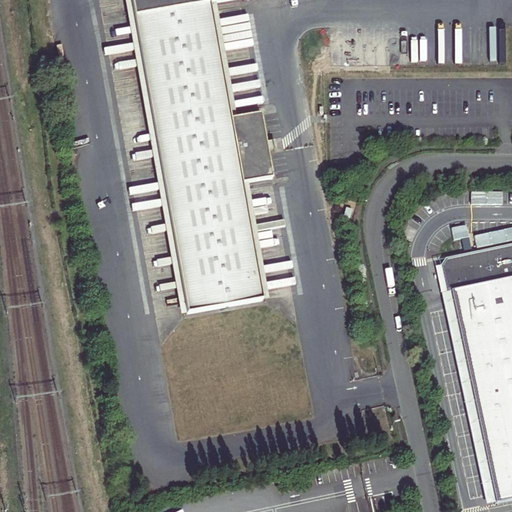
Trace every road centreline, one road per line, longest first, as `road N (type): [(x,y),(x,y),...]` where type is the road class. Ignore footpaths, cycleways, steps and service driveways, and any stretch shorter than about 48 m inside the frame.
road 1 (unknown): [(341,405),(233,445),(187,444),(158,427),(115,266),(88,0)]
road 2 (unclassified): [(511,163),(410,169),(375,206),(372,235),(430,511)]
road 3 (unknown): [(341,405),(267,53),(271,29),(335,13)]
road 4 (unknown): [(335,13),(466,0)]
